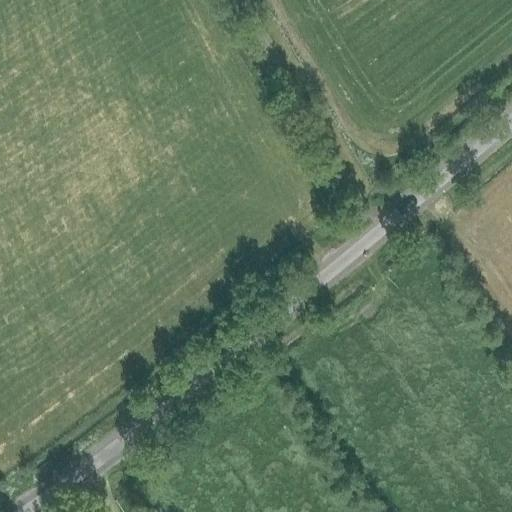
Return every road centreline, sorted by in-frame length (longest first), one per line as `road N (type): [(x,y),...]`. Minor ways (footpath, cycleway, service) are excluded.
road 1 (tertiary): [(511,122),(24,511)]
road 2 (track): [(373,235),(233,0)]
